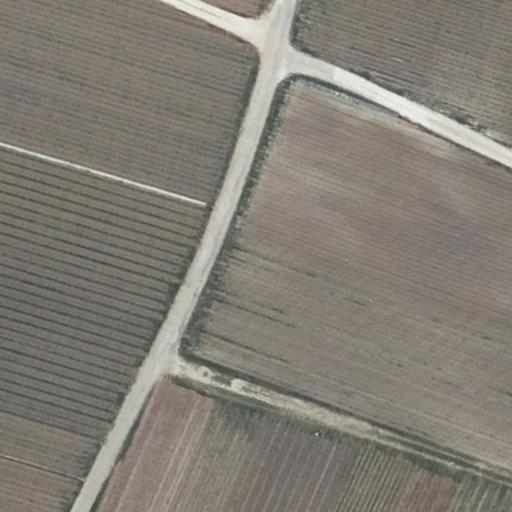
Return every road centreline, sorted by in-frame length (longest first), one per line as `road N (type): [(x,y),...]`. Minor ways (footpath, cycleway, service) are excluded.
road 1 (track): [(283,0),(275,38),(74,511)]
road 2 (track): [(511,150),(275,38),(156,0)]
